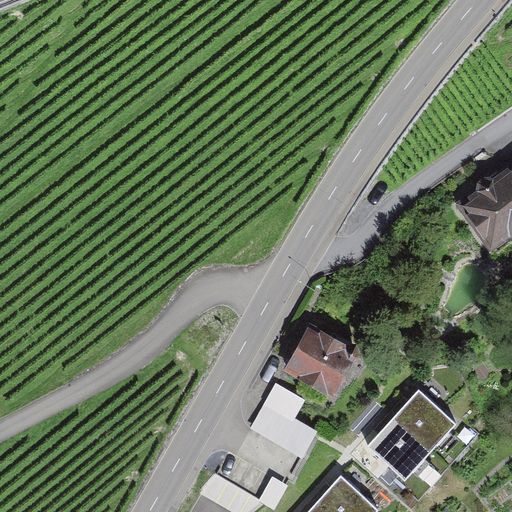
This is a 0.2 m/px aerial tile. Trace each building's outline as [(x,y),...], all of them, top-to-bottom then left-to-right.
[(511,251),(511,163),(463,205),(507,256),(511,251)] [(356,347),(308,321),(283,367),(332,392),(356,347)] [(305,396),(275,380),(251,427),(302,454),(316,426),(295,415),(305,396)] [(463,429),(424,392),(374,446),(413,482),(463,429)] [(270,474),(258,495),(274,504),(287,480),(271,471),(270,474)] [(389,511),(391,511),(352,475),(317,511),(389,511)]
